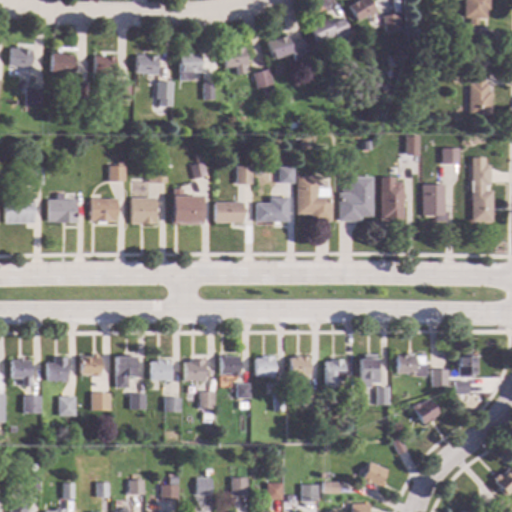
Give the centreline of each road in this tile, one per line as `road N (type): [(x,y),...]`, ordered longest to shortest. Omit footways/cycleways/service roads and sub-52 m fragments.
road 1 (tertiary): [(511,276),(0,278)]
road 2 (tertiary): [(0,315),(511,316)]
road 3 (residential): [(255,0),(201,16),(89,16),(0,4)]
road 4 (residential): [(511,393),(483,432),(427,480),(411,511)]
